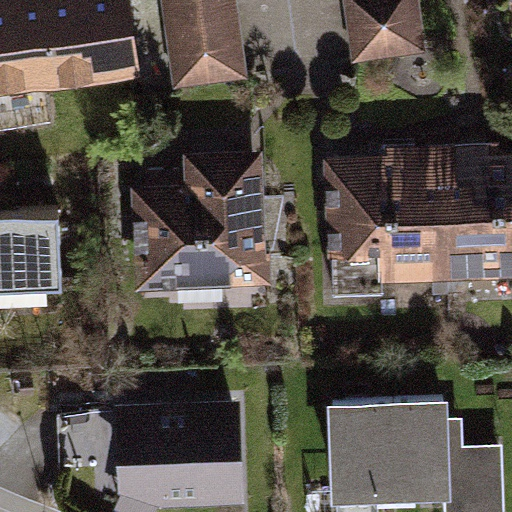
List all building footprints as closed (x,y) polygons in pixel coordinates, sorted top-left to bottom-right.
[(124,0),(0,0),(0,81),(134,60),(124,0)] [(237,0),(167,0),(177,79),(246,71),(237,0)] [(423,0),(348,0),(354,55),(428,48),(423,0)] [(500,135),(446,137),(451,272),(511,269),(511,141),(500,142),(500,135)] [(382,275),(451,272),(446,137),(386,139),(386,146),(325,148),(330,289),(383,287),(382,275)] [(184,181),(130,181),(131,282),(255,282),(255,142),(184,143),(184,181)] [(91,200),(0,205),(0,319),(99,313),(91,200)] [(446,389),(331,392),(333,486),(445,483),(445,511),(504,511),(503,440),(463,441),(462,414),(447,414),(446,389)] [(239,394),(113,398),(116,481),(121,485),(115,502),(139,511),(153,511),(159,500),(242,496),(239,394)]
